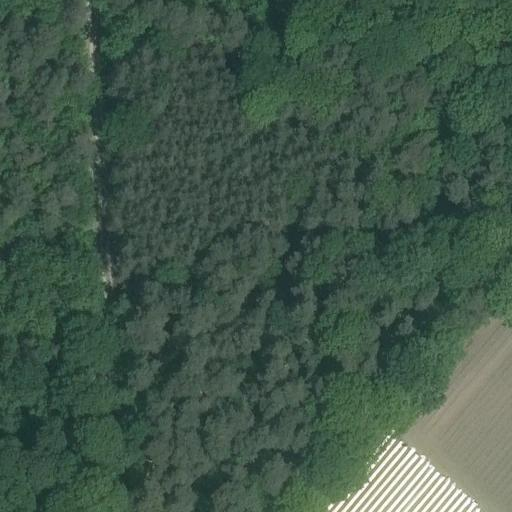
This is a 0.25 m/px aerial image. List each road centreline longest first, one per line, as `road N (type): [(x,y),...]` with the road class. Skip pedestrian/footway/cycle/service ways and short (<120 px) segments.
road 1 (track): [(123,511),(91,0)]
road 2 (track): [(271,511),(511,246)]
